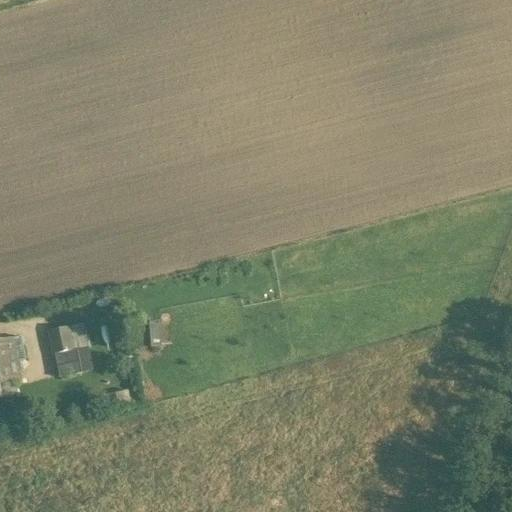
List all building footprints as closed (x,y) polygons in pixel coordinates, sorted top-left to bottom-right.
[(82,326),(67,329),(72,351),(77,350),(87,348),(82,326)] [(67,329),(49,333),(54,357),(72,353),(72,351),(67,329)] [(22,339),(11,342),(17,373),(29,371),(22,339)] [(11,342),(0,343),(0,384),(18,380),(17,373),(11,342)] [(72,353),(54,357),(59,379),(81,374),(77,350),(72,351),(72,353)]
